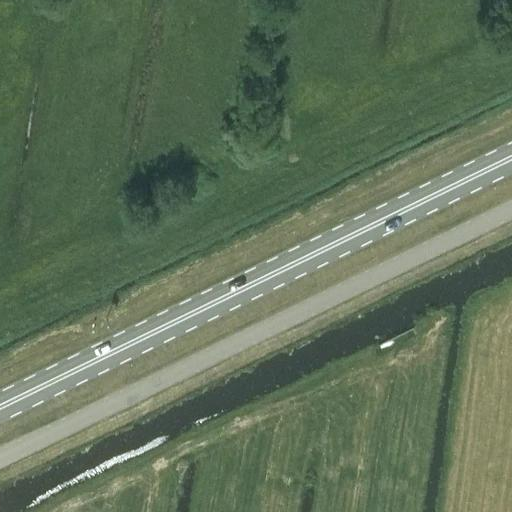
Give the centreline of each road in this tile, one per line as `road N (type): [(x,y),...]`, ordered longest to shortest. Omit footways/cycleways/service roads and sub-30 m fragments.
road 1 (primary): [(0,406),(511,156)]
road 2 (unclassified): [(0,455),(511,207)]
